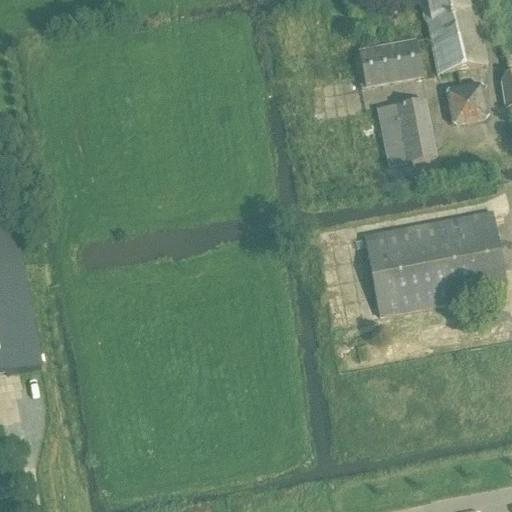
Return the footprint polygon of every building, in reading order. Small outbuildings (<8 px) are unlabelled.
[(437,78),(487,68),(472,0),(420,0),(426,28),(427,29),(437,78)] [(361,93),(423,81),(416,43),(358,55),(364,87),(360,88),(361,93)] [(505,111),(511,109),(511,57),(505,59),(507,76),(506,76),(501,83),(505,111)] [(489,119),(483,89),(479,86),(449,92),(446,96),(451,126),(456,129),(486,123),(489,119)] [(389,171),(436,162),(424,103),(377,112),(389,171)] [(379,320),(507,295),(492,216),(364,240),(379,320)] [(0,378),(41,371),(15,233),(0,235),(0,378)]
